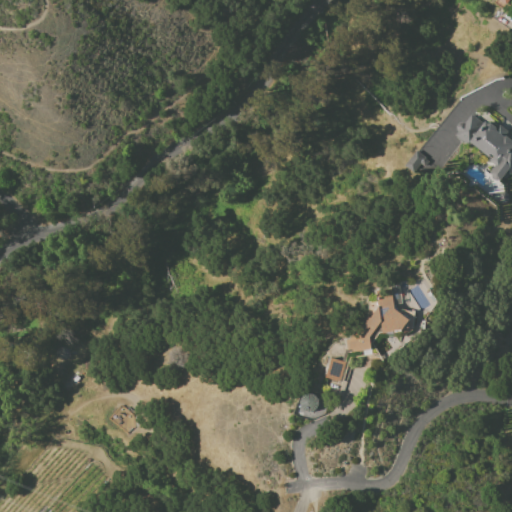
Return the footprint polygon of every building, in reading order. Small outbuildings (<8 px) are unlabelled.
[(511,175),(509,174),(503,182),(498,182),(494,179),(493,175),(499,168),(492,162),(494,160),(492,158),(492,159),(476,147),(474,148),(472,146),(471,147),(458,137),(461,133),(460,132),(459,128),(462,124),(466,124),(468,125),(475,116),(485,125),(488,123),(490,125),(493,125),(499,129),(499,132),(503,127),(510,134),(507,138),(509,138),(511,140),(511,175)] [(511,196),(511,201),(510,204),(505,205),(501,202),(501,197),(504,194),(508,193),(511,196)] [(380,293),(394,291),(398,311),(412,322),(405,331),(405,334),(397,335),(396,333),(386,335),(385,334),(382,334),(375,345),(374,345),(374,351),(356,354),(355,351),(351,352),(349,340),(360,332),(370,318),(373,320),(382,308),(380,293)] [(349,364),(343,383),(329,379),(335,360),(349,364)] [(123,407),(141,423),(129,436),(111,420),(123,407)]
